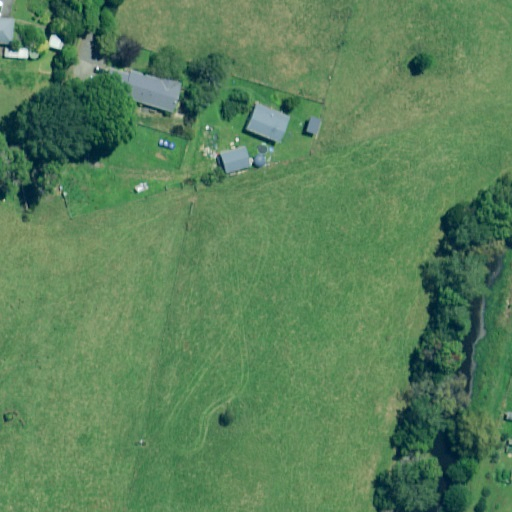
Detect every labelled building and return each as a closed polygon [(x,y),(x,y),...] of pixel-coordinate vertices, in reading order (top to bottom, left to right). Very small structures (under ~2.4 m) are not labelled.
[(0,43),(10,43),(11,20),(0,19),(0,43)] [(67,32),(52,28),(47,46),(62,50),(67,32)] [(28,49),(3,48),(3,57),(27,58),(28,49)] [(179,84),(108,65),(100,92),(170,112),(179,84)] [(285,117),(253,104),(243,129),(275,142),(285,117)] [(318,121),(306,118),(302,131),(313,135),(318,121)] [(248,168),(241,147),(216,154),(222,173),(233,170),(234,172),(248,168)]
